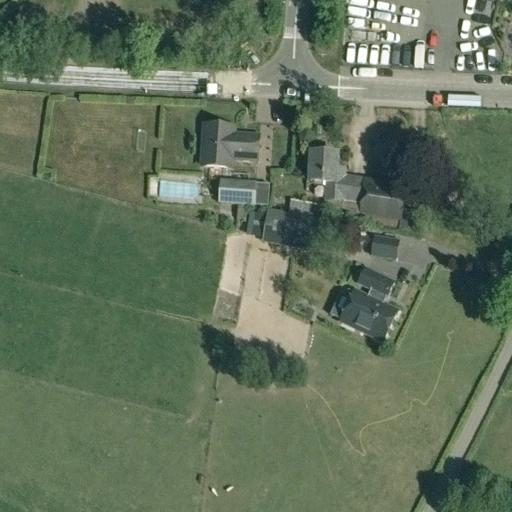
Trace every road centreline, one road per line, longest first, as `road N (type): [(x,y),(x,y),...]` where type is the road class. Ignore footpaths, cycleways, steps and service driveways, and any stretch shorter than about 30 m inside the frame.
road 1 (tertiary): [(291,88),(0,70)]
road 2 (tertiary): [(291,88),(511,99)]
road 3 (unclassified): [(426,511),(511,337)]
